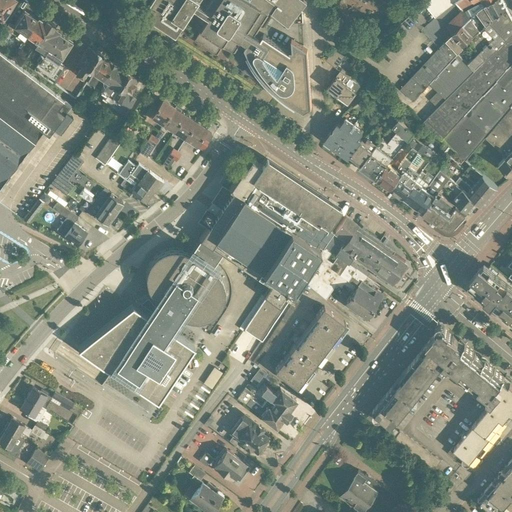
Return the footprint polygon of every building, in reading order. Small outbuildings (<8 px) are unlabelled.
[(0,0),(0,17),(2,20),(15,0),(0,0)] [(199,0),(152,0),(149,5),(144,14),(177,35),(195,8),(208,19),(200,32),(195,40),(217,54),(224,44),(234,51),(241,40),(247,44),(245,47),(246,50),(250,57),(253,63),(242,70),(264,84),(266,81),(266,82),(267,82),(268,83),(268,84),(274,89),(279,93),(284,97),(289,101),(294,105),(300,109),(301,110),(303,110),(303,111),(304,111),(312,106),(309,47),(303,43),(298,38),(299,53),(296,53),(296,52),(270,34),(265,40),(255,33),(272,8),(274,10),(273,12),(283,20),(280,23),(281,24),(283,20),(289,25),(301,8),(307,1),(305,0),(212,0),(206,9),(198,3),(199,0)] [(458,53),(467,44),(483,28),(507,7),(502,0),(492,0),(485,5),(454,33),(436,50),(409,78),(400,88),(413,101),(429,83),(458,53)] [(435,18),(456,1),(457,0),(429,0),(424,5),(435,18)] [(492,0),(457,0),(456,1),(463,11),(448,25),(454,33),(485,5),(492,0)] [(467,44),(477,53),(467,62),(475,70),(508,37),(511,32),(511,16),(507,7),(483,28),(467,44)] [(9,22),(0,35),(0,44),(2,46),(5,41),(4,40),(10,32),(16,35),(19,30),(27,36),(28,34),(39,17),(38,17),(37,18),(24,10),(14,26),(9,22)] [(34,46),(35,47),(51,22),(46,19),(43,20),(39,17),(28,34),(38,40),(34,46)] [(33,69),(35,70),(60,31),(56,28),(55,25),(51,22),(35,47),(41,51),(40,52),(40,53),(40,54),(41,56),(42,56),(33,69)] [(35,70),(54,84),(65,66),(59,62),(61,58),(72,41),(59,32),(60,31),(35,70)] [(511,32),(508,37),(475,70),(446,99),(423,122),(442,139),(511,63),(511,32)] [(88,80),(93,72),(103,58),(104,56),(101,54),(100,52),(98,51),(96,51),(89,47),(77,66),(81,68),(77,74),(83,77),(88,80)] [(326,60),(331,64),(339,54),(334,50),(326,60)] [(64,113),(70,104),(63,99),(62,100),(0,52),(0,185),(1,185),(2,182),(13,168),(14,166),(19,161),(20,159),(42,130),(47,134),(53,127),(60,133),(68,123),(72,126),(74,123),(70,120),(71,118),(64,113)] [(467,62),(458,53),(429,83),(446,99),(475,70),(467,62)] [(336,68),(344,58),(339,54),(331,64),(336,68)] [(103,79),(113,62),(110,60),(108,61),(103,58),(93,72),(88,80),(94,84),(99,76),(103,79)] [(113,85),(122,70),(117,67),(117,65),(113,62),(103,79),(108,81),(102,90),(108,93),(113,85)] [(511,106),(511,63),(442,139),(447,143),(451,147),(466,160),(485,137),(511,106)] [(122,70),(113,85),(118,88),(112,96),(119,100),(127,87),(131,90),(138,78),(131,73),(131,72),(129,70),(127,70),(124,68),(122,70)] [(337,96),(350,78),(348,77),(340,71),(327,89),(335,95),(337,96)] [(366,77),(371,80),(375,74),(369,71),(366,77)] [(360,86),(350,78),(337,96),(340,98),(348,102),(360,86)] [(115,110),(124,116),(135,98),(126,93),(115,110)] [(153,103),(147,113),(163,124),(174,108),(174,107),(169,104),(170,103),(164,100),(164,101),(163,100),(159,105),(158,106),(153,103)] [(511,106),(485,137),(505,155),(498,163),(511,175),(511,106)] [(185,115),(174,108),(163,124),(174,131),(185,115)] [(186,138),(196,122),(185,115),(174,131),(186,138)] [(349,157),(350,155),(360,141),(361,139),(359,138),(363,131),(345,118),(340,124),(337,122),(324,140),(349,157)] [(377,144),(372,150),(362,164),(360,166),(376,178),(388,162),(394,156),(393,156),(406,141),(406,142),(410,137),(418,127),(411,121),(408,126),(399,119),(392,126),(397,131),(388,142),(382,138),(377,144)] [(210,132),(196,122),(186,138),(202,150),(211,136),(210,132)] [(150,144),(155,137),(152,134),(147,142),(150,144)] [(112,136),(108,141),(117,148),(121,143),(112,136)] [(140,152),(147,157),(159,139),(155,137),(150,144),(147,142),(140,152)] [(410,137),(406,142),(413,147),(417,143),(410,137)] [(104,147),(113,154),(117,148),(108,141),(104,147)] [(362,164),(372,150),(360,141),(350,155),(362,164)] [(423,154),(427,149),(418,143),(415,147),(423,154)] [(451,147),(447,143),(439,153),(443,156),(451,147)] [(113,154),(104,147),(100,152),(110,159),(113,154)] [(390,189),(413,158),(418,152),(412,148),(397,169),(388,162),(376,178),(379,180),(378,181),(379,182),(378,182),(384,186),(385,187),(386,186),(390,189)] [(173,159),(177,152),(173,149),(163,164),(168,168),(174,160),(173,159)] [(96,158),(106,165),(110,159),(100,152),(96,158)] [(70,158),(80,165),(84,161),(74,153),(70,158)] [(422,171),(429,161),(423,156),(419,162),(413,158),(390,189),(403,197),(417,178),(416,177),(422,171)] [(244,328),(261,339),(262,340),(289,298),(286,296),(324,242),(326,243),(334,232),(326,228),(335,214),(340,206),(266,157),(261,165),(251,158),(243,170),(242,169),(241,170),(241,171),(230,187),(223,183),(221,186),(222,187),(199,220),(208,226),(208,227),(207,227),(199,239),(200,239),(195,245),(217,261),(222,253),(234,260),(233,261),(234,261),(237,263),(238,264),(238,263),(241,266),(242,266),(270,284),(263,295),(266,296),(244,328)] [(80,165),(70,158),(66,163),(76,170),(80,165)] [(122,168),(137,178),(156,191),(163,181),(138,163),(136,166),(128,160),(122,168)] [(73,175),(76,170),(66,163),(63,168),(73,175)] [(490,196),(498,187),(473,165),(471,168),(469,166),(466,169),(476,178),(477,177),(479,179),(475,184),(490,196)] [(63,168),(59,172),(69,180),(73,175),(63,168)] [(156,191),(137,178),(122,168),(118,174),(126,180),(122,185),(145,202),(153,190),(155,192),(156,191)] [(438,191),(445,182),(449,178),(440,169),(429,184),(431,185),(427,190),(422,186),(423,185),(418,181),(419,180),(424,178),(427,174),(422,171),(416,177),(417,178),(403,197),(410,202),(410,204),(413,206),(416,206),(423,212),(438,191)] [(50,183),(66,195),(73,185),(68,181),(69,180),(59,172),(50,183)] [(482,205),(490,196),(475,184),(471,188),(469,187),(470,186),(460,177),(457,180),(459,182),(457,184),(477,201),(482,205)] [(477,201),(457,184),(449,178),(445,182),(459,194),(455,199),(468,211),(470,209),(471,208),(473,206),(473,205),(477,201)] [(96,199),(115,213),(123,202),(116,197),(117,197),(111,193),(104,188),(96,199)] [(430,223),(429,224),(430,225),(431,223),(434,225),(433,227),(437,222),(448,230),(452,230),(466,213),(447,198),(438,191),(423,212),(424,212),(422,216),(430,223)] [(43,202),(39,198),(23,218),(28,222),(34,214),(43,202)] [(115,213),(96,199),(87,212),(94,216),(93,216),(99,220),(100,219),(107,224),(115,213)] [(53,208),(59,213),(63,216),(66,217),(70,211),(58,202),(53,208)] [(403,263),(392,255),(395,251),(384,243),(386,240),(382,237),(380,240),(366,230),(358,225),(345,216),(339,224),(334,232),(326,243),(324,246),(331,251),(337,256),(348,263),(353,256),(375,271),(372,274),(376,277),(377,276),(385,282),(387,279),(388,278),(391,280),(403,263)] [(74,222),(66,217),(63,222),(57,230),(77,244),(86,231),(74,222)] [(148,315),(132,304),(78,347),(113,371),(117,365),(136,378),(132,384),(157,401),(194,346),(170,330),(176,321),(178,322),(180,323),(182,323),(185,324),(188,324),(190,324),(194,324),(196,324),(198,324),(200,323),(202,322),(205,322),(207,321),(209,319),(210,318),(213,316),(214,315),(215,314),(217,312),(218,310),(219,308),(220,306),(221,304),(222,302),(223,300),(223,299),(223,297),(224,294),(224,292),(224,290),(224,289),(223,287),(223,285),(223,283),(222,281),(221,279),(220,277),(219,275),(218,274),(217,272),(215,270),(212,267),(217,261),(195,245),(192,251),(190,250),(188,249),(185,248),(182,248),(180,247),(177,247),(175,247),(173,247),(172,247),(170,248),(168,248),(166,249),(164,250),(162,251),(160,252),(158,254),(156,255),(155,256),(153,258),(153,259),(151,260),(150,262),(149,264),(148,266),(148,268),(147,271),(147,273),(146,275),(146,276),(146,278),(146,280),(147,284),(147,286),(148,288),(149,290),(150,292),(151,294),(152,296),(154,298),(155,298),(156,300),(158,301),(155,306),(148,297),(140,303),(151,311),(148,315)] [(342,285),(353,292),(345,303),(359,313),(357,315),(364,320),(378,299),(380,301),(384,295),(363,281),(367,276),(350,264),(348,263),(337,256),(332,263),(326,259),(331,251),(324,246),(303,281),(307,284),(325,299),(336,284),(341,287),(342,285)] [(369,273),(352,261),(350,264),(367,276),(369,273)] [(511,285),(497,274),(499,272),(490,265),(489,267),(484,263),(467,284),(474,290),(511,320),(511,285)] [(295,298),(253,362),(258,365),(300,301),(295,298)] [(348,325),(341,319),(323,305),(274,370),(292,383),(300,389),(315,369),(312,367),(316,362),(319,364),(348,325)] [(448,453),(462,465),(467,468),(471,463),(473,465),(483,453),(483,452),(490,443),(491,443),(491,442),(510,419),(511,419),(510,418),(511,416),(511,383),(504,378),(505,377),(489,364),(489,363),(489,362),(488,361),(488,360),(487,360),(486,359),(485,358),(484,357),(483,357),(482,357),(481,357),(465,344),(464,345),(453,336),(447,332),(444,329),(442,328),(441,328),(439,329),(438,330),(431,338),(429,337),(429,338),(430,339),(423,348),(421,347),(423,349),(404,372),(402,371),(403,373),(396,382),(394,380),(394,381),(395,382),(382,398),(381,397),(380,398),(382,399),(372,411),(392,427),(438,370),(443,364),(447,367),(449,365),(488,397),(487,398),(486,399),(491,403),(489,405),(486,409),(454,448),(453,447),(448,453)] [(214,366),(204,382),(212,387),(223,371),(214,366)] [(259,368),(253,376),(259,381),(265,373),(259,368)] [(45,407),(52,397),(51,397),(47,394),(48,392),(42,389),(40,391),(33,386),(27,397),(46,408),(45,407)] [(296,400),(280,388),(276,394),(266,386),(261,392),(268,398),(261,407),(250,399),(254,395),(245,388),(238,397),(246,404),(276,427),(283,417),(285,419),(291,411),(289,409),(296,400)] [(61,395),(55,391),(51,397),(52,397),(60,402),(63,396),(61,395)] [(60,402),(59,404),(69,411),(74,403),(63,396),(60,402)] [(46,408),(27,397),(20,408),(28,412),(27,415),(37,421),(34,425),(43,430),(47,424),(39,419),(46,408)] [(228,431),(234,435),(229,440),(239,447),(240,445),(249,452),(252,448),(256,451),(257,450),(256,450),(257,449),(259,448),(260,446),(260,444),(261,443),(261,444),(262,443),(261,443),(262,442),(264,441),(266,439),(265,437),(266,436),(267,437),(267,436),(264,434),(266,431),(246,417),(242,414),(242,415),(241,414),(228,431)] [(46,431),(43,430),(34,425),(32,429),(12,417),(5,429),(18,436),(21,431),(29,435),(31,432),(42,438),(46,431)] [(212,419),(209,417),(204,423),(207,426),(212,419)] [(385,435),(394,441),(399,433),(392,427),(385,435)] [(18,436),(5,429),(0,437),(0,441),(9,447),(6,451),(17,457),(20,452),(16,450),(18,445),(15,441),(18,436)] [(401,431),(399,433),(394,441),(399,444),(406,435),(401,431)] [(404,448),(411,438),(406,435),(399,444),(404,448)] [(409,452),(416,442),(411,438),(404,448),(409,452)] [(414,455),(421,446),(416,442),(409,452),(414,455)] [(419,459),(426,449),(421,446),(414,455),(419,459)] [(39,470),(49,456),(36,448),(26,462),(39,470)] [(250,466),(226,449),(225,449),(224,448),(215,460),(205,452),(199,460),(206,466),(208,463),(213,466),(233,481),(235,478),(239,481),(250,466)] [(424,463),(431,453),(426,449),(419,459),(424,463)] [(429,466),(436,457),(431,453),(424,463),(429,466)] [(442,461),(436,457),(429,466),(434,470),(441,461),(442,462),(442,461)] [(482,494),(480,492),(480,493),(481,494),(477,499),(492,511),(511,511),(511,458),(506,465),(504,464),(504,465),(505,466),(501,471),(502,471),(500,474),(499,473),(495,478),(493,477),(493,478),(494,479),(482,494)] [(218,502),(221,499),(224,495),(218,491),(218,490),(208,482),(206,485),(202,482),(203,482),(200,480),(205,473),(194,465),(189,472),(193,475),(189,480),(198,486),(189,498),(194,502),(196,501),(210,511),(217,501),(218,502)] [(341,496),(350,502),(354,505),(363,511),(368,507),(366,506),(376,492),(392,504),(398,497),(366,474),(365,475),(359,470),(353,477),(354,478),(341,496)]
